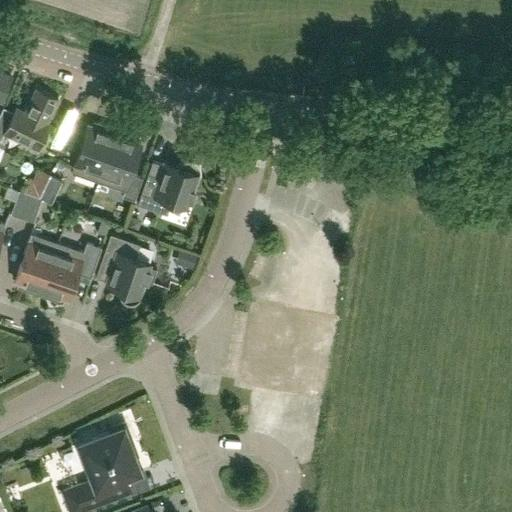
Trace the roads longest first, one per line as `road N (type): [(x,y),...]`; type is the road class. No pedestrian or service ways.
road 1 (unclassified): [(92,371),(169,329),(212,285),(264,105)]
road 2 (tertiary): [(264,105),(144,82),(0,34)]
road 3 (tertiary): [(511,108),(264,105)]
